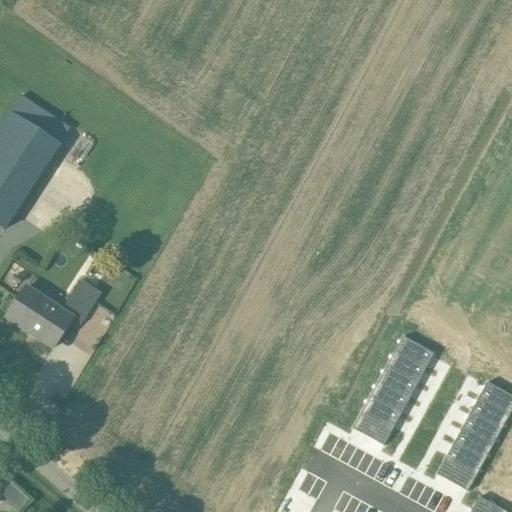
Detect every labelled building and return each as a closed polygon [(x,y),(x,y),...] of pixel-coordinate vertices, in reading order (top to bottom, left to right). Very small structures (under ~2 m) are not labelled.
[(0,125),(0,227),(5,231),(60,146),(9,112),(0,125)] [(67,302),(86,315),(100,294),(80,281),(67,302)] [(36,338),(52,349),(72,319),(25,288),(5,318),(20,328),(23,324),(38,334),(36,338)] [(402,339),(394,354),(425,371),(433,356),(402,339)] [(394,354),(386,369),(417,386),(425,371),(394,354)] [(386,369),(378,383),(409,400),(417,386),(386,369)] [(378,383),(369,398),(401,415),(409,400),(378,383)] [(511,398),(486,384),(478,399),(509,416),(511,410),(511,398)] [(369,398),(361,413),(393,430),(401,415),(369,398)] [(478,399),(470,414),(501,431),(509,416),(478,399)] [(361,413),(352,430),(383,447),(393,430),(361,413)] [(470,414),(461,429),(493,446),(501,431),(470,414)] [(461,429),(453,444),(485,461),(493,446),(461,429)] [(453,444),(445,459),(476,476),(485,461),(453,444)] [(445,459),(436,476),(467,493),(476,476),(445,459)] [(501,511),(478,499),(470,511),(501,511)]
